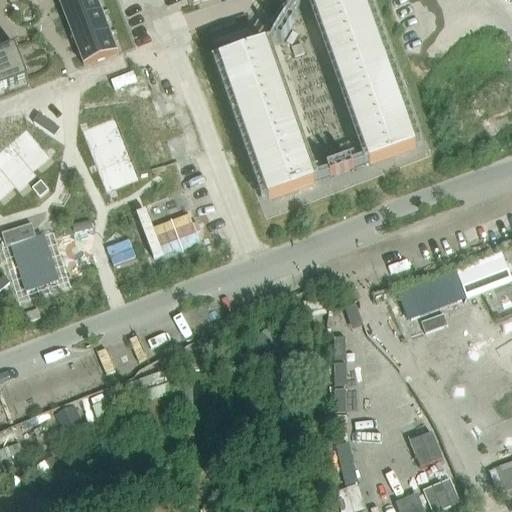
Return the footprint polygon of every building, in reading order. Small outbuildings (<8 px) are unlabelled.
[(78,0),(61,7),(69,27),(102,14),(96,0),(78,0)] [(415,150),(362,0),(311,0),(370,166),(415,150)] [(110,35),(102,14),(69,27),(77,48),(110,35)] [(118,56),(110,35),(77,48),(85,68),(118,56)] [(220,63),(269,202),(314,185),(300,145),(266,47),(220,63)] [(0,54),(0,67),(8,89),(29,81),(16,48),(0,54)] [(0,67),(0,92),(8,89),(0,67)] [(115,120),(82,133),(89,152),(122,140),(115,120)] [(139,122),(132,149),(156,155),(163,127),(139,122)] [(27,131),(9,146),(33,175),(51,160),(27,131)] [(122,140),(89,152),(97,173),(130,160),(122,140)] [(9,146),(0,153),(0,170),(16,189),(20,194),(37,179),(33,175),(9,146)] [(130,160),(97,173),(106,195),(139,182),(130,160)] [(0,170),(0,202),(16,189),(0,170)] [(40,201),(49,193),(41,184),(32,191),(40,201)] [(189,217),(153,231),(146,213),(137,216),(144,234),(154,262),(200,244),(189,217)] [(32,227),(2,236),(6,249),(11,248),(26,294),(59,284),(44,238),(37,241),(32,227)] [(511,284),(511,282),(501,255),(456,273),(467,302),(511,284)] [(270,346),(262,337),(241,358),(237,355),(226,365),(242,382),(255,370),(265,381),(297,350),(282,334),(270,346)] [(176,401),(192,401),(192,386),(176,386),(176,401)] [(80,419),(74,408),(56,417),(62,429),(80,419)] [(345,489),(358,486),(349,446),(336,449),(345,489)] [(48,455),(38,461),(46,473),(56,467),(48,455)] [(511,490),(511,464),(496,470),(505,493),(511,490)] [(444,511),(459,506),(450,483),(424,494),(431,511),(444,511)] [(25,511),(42,511),(43,500),(67,500),(67,484),(26,484),(25,511)] [(340,511),(364,511),(358,488),(335,495),(340,511)]
